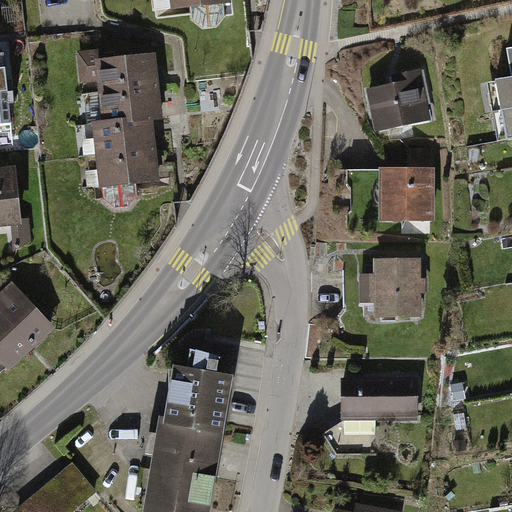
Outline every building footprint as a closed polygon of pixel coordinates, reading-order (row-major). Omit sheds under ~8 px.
[(172,0),(173,9),(191,7),(193,21),(202,29),(216,28),(224,17),(223,4),(228,3),(227,0),(172,0)] [(0,123),(10,122),(9,103),(13,103),(13,91),(8,91),(5,53),(0,53),(0,123)] [(100,77),(102,92),(157,86),(154,56),(102,61),(101,53),(80,56),(82,79),(100,77)] [(501,110),(502,110),(511,108),(511,62),(509,63),(511,77),(496,80),(501,110)] [(397,85),(369,90),(377,129),(428,119),(417,71),(395,76),(397,85)] [(102,92),(106,123),(150,117),(160,117),(157,86),(102,92)] [(511,137),(511,108),(502,110),(507,138),(511,137)] [(95,124),(99,155),(153,149),(150,117),(106,123),(95,124)] [(101,186),(104,186),(104,200),(115,208),(129,207),(137,196),(136,182),(157,181),(153,149),(99,155),(101,186)] [(410,169),(383,170),(383,185),(387,189),(387,200),(383,204),(383,220),(431,220),(431,169),(432,169),(432,150),(410,150),(410,169)] [(0,221),(10,221),(18,220),(13,170),(0,171),(0,221)] [(28,220),(18,220),(10,221),(14,250),(29,242),(28,220)] [(418,260),(377,260),(377,275),(362,275),(362,301),(377,301),(377,315),(419,315),(418,260)] [(19,292),(0,310),(0,373),(50,326),(19,292)] [(177,367),(169,420),(220,429),(229,376),(209,373),(210,368),(217,370),(219,360),(216,359),(217,356),(191,349),(188,369),(177,367)] [(416,381),(343,381),(343,419),(345,419),(345,432),(376,431),(376,416),(417,416),(416,381)] [(206,511),(220,429),(169,420),(164,420),(148,511),(206,511)] [(74,466),(53,484),(74,508),(95,491),(74,466)] [(53,484),(18,511),(69,511),(74,508),(53,484)]
